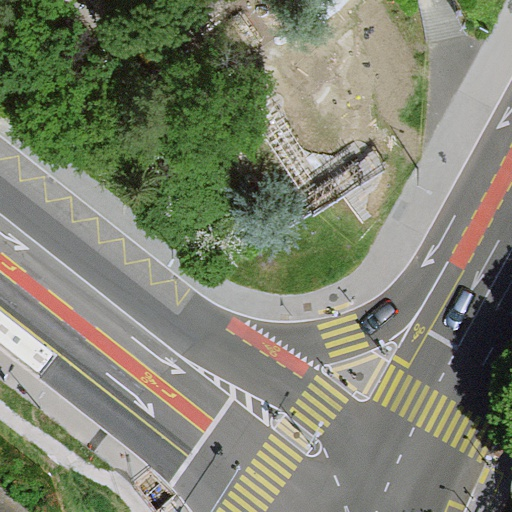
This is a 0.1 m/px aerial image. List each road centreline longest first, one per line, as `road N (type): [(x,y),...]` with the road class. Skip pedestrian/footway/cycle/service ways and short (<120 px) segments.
road 1 (tertiary): [(506,262),(346,339),(270,346),(134,337)]
road 2 (primary): [(379,511),(134,337)]
road 3 (tertiary): [(380,511),(506,262)]
road 4 (primary): [(134,337),(0,237)]
